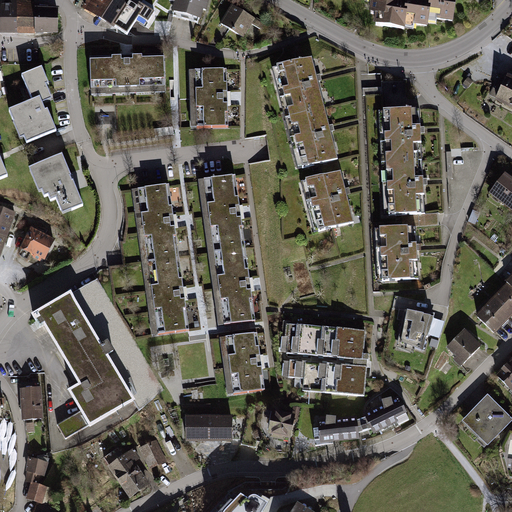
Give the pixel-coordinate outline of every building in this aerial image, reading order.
[(0,31),(18,32),(18,0),(11,0),(11,8),(3,7),(0,28),(0,31)] [(26,0),(18,0),(18,32),(35,32),(36,12),(26,11),(26,0)] [(114,0),(92,0),(87,9),(102,18),(114,0)] [(133,0),(132,0),(114,0),(103,19),(116,27),(133,0)] [(212,0),(169,0),(170,2),(176,3),(173,12),(206,22),(212,0)] [(365,0),(365,2),(372,3),(371,13),(377,13),(376,28),(405,31),(408,0),(365,0)] [(408,0),(405,31),(418,32),(418,27),(430,29),(431,25),(439,26),(440,21),(456,23),(458,0),(408,0)] [(147,9),(133,1),(116,27),(130,36),(147,9)] [(259,21),(233,6),(222,25),(246,39),(253,26),(262,31),(266,25),(259,21)] [(36,12),(35,32),(58,33),(58,12),(36,12)] [(165,58),(91,59),(92,96),(166,94),(165,58)] [(311,58),(275,67),(289,119),(324,110),(311,58)] [(34,103),(13,111),(25,141),(30,139),(31,144),(58,134),(46,102),(54,99),(42,69),(24,76),(34,103)] [(226,70),(198,71),(200,128),(229,127),(226,70)] [(511,79),(509,78),(496,108),(511,115),(511,79)] [(417,126),(416,108),(386,109),(389,162),(418,161),(417,144),(425,144),(424,126),(417,126)] [(324,110),(289,119),(302,169),(337,160),(324,110)] [(64,156),(31,169),(41,191),(43,189),(46,196),(50,194),(53,200),(59,198),(65,213),(85,204),(64,156)] [(419,178),(418,161),(389,162),(392,215),(423,214),(422,196),(428,195),(427,177),(419,178)] [(344,171),(301,181),(314,235),(357,224),(344,171)] [(511,181),(505,176),(490,196),(511,213),(511,181)] [(245,250),(236,179),(205,182),(212,254),(245,250)] [(170,187),(139,190),(148,267),(179,263),(170,187)] [(0,206),(0,263),(17,212),(0,206)] [(411,227),(383,227),(384,281),(414,280),(414,262),(421,261),(421,246),(411,247),(411,227)] [(33,230),(20,258),(44,269),(57,241),(33,230)] [(221,327),(255,323),(245,251),(212,254),(221,327)] [(179,263),(148,267),(158,341),(189,336),(179,263)] [(478,318),(497,336),(511,320),(511,287),(509,285),(478,318)] [(72,294),(38,315),(82,384),(70,391),(84,413),(59,430),(67,442),(136,399),(109,355),(117,350),(110,339),(103,343),(72,294)] [(433,318),(404,312),(398,345),(423,353),(425,339),(427,339),(433,318)] [(364,362),(367,332),(288,325),(285,355),(364,362)] [(484,348),(466,331),(449,348),(458,357),(455,361),(463,369),(484,348)] [(266,391),(259,334),(223,338),(230,396),(266,391)] [(367,398),(369,367),(291,361),(289,388),(300,388),(300,393),(367,398)] [(511,362),(497,377),(511,392),(511,362)] [(42,388),(21,391),(24,422),(45,419),(42,388)] [(511,423),(511,418),(489,396),(464,421),(488,446),(511,423)] [(402,401),(368,418),(376,436),(410,419),(402,401)] [(297,417),(271,413),(266,441),(292,445),(294,433),(297,417)] [(359,417),(321,422),(324,445),(362,440),(359,417)] [(231,420),(185,421),(185,448),(232,447),(231,420)] [(157,442),(139,450),(150,473),(167,465),(157,442)] [(118,450),(101,461),(129,503),(150,488),(135,466),(142,461),(134,450),(123,457),(118,450)] [(52,460),(30,457),(28,502),(48,507),(51,490),(42,486),(43,478),(47,478),(52,460)] [(261,511),(267,502),(256,496),(253,494),(249,495),(246,498),(239,493),(223,510),(221,511),(261,511)]
